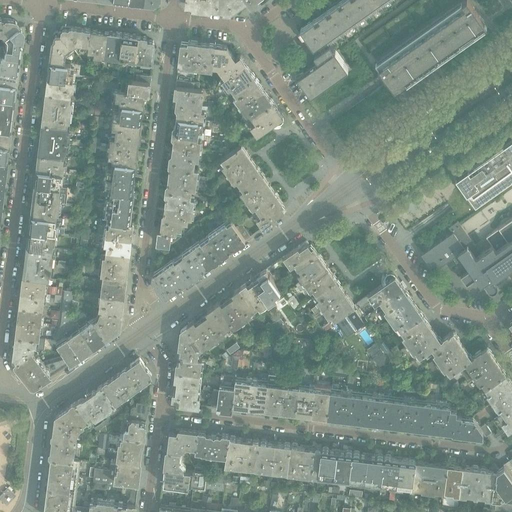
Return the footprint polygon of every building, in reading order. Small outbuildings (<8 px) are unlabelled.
[(218,8),(219,0),(186,0),(186,5),(193,5),(193,8),(210,10),(211,8),(218,8)] [(219,0),(218,8),(224,9),(224,12),(231,12),(231,11),(246,0),(247,0),(251,5),(257,0),(219,0)] [(363,12),(367,8),(369,11),(377,6),(375,3),(378,0),(379,0),(381,3),(385,0),(340,0),(300,28),(313,47),(315,46),(318,51),(314,53),(318,58),(334,47),(326,37),(331,34),(333,37),(340,32),(338,29),(343,25),(345,28),(353,23),(351,20),(355,17),(357,20),(365,15),(363,12)] [(395,90),(487,26),(468,0),(463,0),(376,62),(395,90)] [(16,25),(17,22),(14,20),(0,17),(0,32),(1,33),(3,35),(16,25)] [(0,67),(16,70),(20,39),(21,29),(19,26),(16,25),(3,35),(5,39),(5,46),(0,45),(0,67)] [(67,50),(77,42),(89,44),(91,29),(63,25),(61,27),(60,29),(58,31),(56,31),(53,33),(50,60),(66,62),(67,50)] [(120,60),(123,33),(91,29),(89,44),(88,51),(94,52),(94,57),(101,57),(100,62),(100,63),(99,63),(97,75),(106,77),(107,77),(108,63),(109,58),(120,60)] [(152,64),(155,43),(153,40),(147,40),(147,36),(137,35),(136,34),(123,33),(120,60),(152,64)] [(212,65),(215,44),(188,41),(188,43),(181,42),(178,65),(196,66),(211,68),(212,65)] [(255,77),(240,55),(236,58),(227,46),(227,45),(215,44),(212,65),(218,65),(226,78),(224,79),(229,88),(232,86),(235,91),(255,77)] [(311,95),(348,68),(335,49),(334,50),(334,51),(326,56),(305,70),(305,71),(302,73),(298,76),(311,95)] [(73,79),(74,70),(70,69),(71,63),(66,62),(50,60),(46,91),(71,94),(72,89),(74,89),(75,79),(73,79)] [(0,80),(15,82),(16,70),(0,67),(0,80)] [(149,92),(151,74),(137,73),(134,73),(133,80),(123,79),(122,89),(144,92),(149,92)] [(104,87),(106,77),(97,75),(93,75),(98,82),(97,86),(104,87)] [(274,103),(265,90),(255,77),(235,91),(239,96),(236,97),(242,106),(248,114),(250,112),(253,117),(266,108),(274,103)] [(0,112),(11,114),(15,82),(0,80),(0,112)] [(202,105),(203,94),(201,94),(201,89),(199,88),(194,88),(188,87),(176,85),(175,95),(178,95),(177,102),(202,105)] [(143,100),(144,94),(144,92),(122,89),(117,88),(116,98),(114,97),(113,103),(144,106),(145,102),(143,100)] [(72,108),(73,99),(71,99),(71,94),(46,91),(42,123),(67,126),(68,120),(70,121),(72,108)] [(201,129),(204,110),(207,110),(208,106),(202,105),(177,102),(176,107),(178,109),(176,124),(174,126),(173,131),(204,135),(205,130),(201,129)] [(142,112),(144,111),(144,106),(113,103),(113,108),(115,108),(113,127),(116,127),(115,132),(141,135),(141,130),(140,129),(142,112)] [(284,119),(284,117),(283,115),(274,103),(266,108),(253,117),(256,121),(252,125),(257,133),(271,124),(273,126),(275,127),(278,127),(280,127),(280,124),(282,123),(283,121),(284,119)] [(0,143),(7,145),(11,114),(0,112),(0,143)] [(66,151),(69,131),(67,131),(67,126),(42,123),(39,153),(64,156),(64,151),(66,151)] [(204,159),(205,149),(199,149),(200,139),(203,139),(204,135),(173,131),(173,136),(175,138),(174,144),(173,153),(170,155),(170,160),(195,163),(195,158),(198,158),(204,159)] [(136,157),(137,150),(138,141),(140,139),(141,135),(115,132),(115,137),(111,136),(109,155),(113,156),(112,160),(137,164),(138,159),(136,157)] [(476,204),(511,177),(511,135),(456,176),(476,204)] [(237,136),(227,142),(229,148),(240,140),(237,136)] [(260,170),(250,156),(241,143),(221,157),(225,162),(223,164),(234,180),(236,178),(240,184),(260,170)] [(63,182),(65,162),(63,162),(64,156),(39,153),(35,184),(60,187),(60,182),(63,182)] [(135,169),(136,168),(137,164),(112,160),(111,165),(108,165),(105,184),(109,185),(108,190),(110,190),(134,192),(134,188),(133,186),(135,169)] [(194,187),(197,168),(194,168),(195,163),(170,160),(169,164),(171,166),(170,174),(168,183),(167,184),(166,189),(191,192),(192,187),(194,187)] [(278,196),(269,183),(260,170),(240,184),(243,188),(241,190),(252,206),(254,205),(258,210),(278,196)] [(60,200),(61,192),(59,192),(60,187),(35,184),(31,214),(56,217),(57,213),(59,213),(60,204),(77,206),(78,204),(73,203),(73,201),(66,200),(65,200),(60,200)] [(193,204),(193,197),(191,197),(191,192),(166,189),(166,194),(167,195),(165,212),(163,214),(163,218),(182,221),(183,220),(188,221),(188,216),(191,216),(192,209),(199,210),(199,205),(193,204)] [(132,207),(134,192),(110,190),(110,194),(108,194),(106,204),(132,207)] [(264,226),(286,211),(281,204),(283,202),(278,196),(258,210),(261,214),(257,217),(258,218),(264,226)] [(131,216),(132,208),(132,207),(106,204),(105,213),(107,214),(107,219),(110,219),(131,222),(132,217),(131,216)] [(31,214),(27,245),(53,248),(53,242),(55,242),(56,234),(56,232),(62,233),(64,233),(65,227),(57,226),(57,223),(62,224),(64,224),(64,218),(56,217),(31,214)] [(422,252),(434,269),(452,256),(454,259),(459,266),(460,265),(462,268),(464,271),(461,273),(461,274),(463,277),(465,280),(467,282),(475,276),(477,275),(481,281),(488,292),(489,293),(491,294),(493,294),(495,293),(497,292),(498,290),(498,288),(497,286),(491,278),(508,266),(511,263),(511,217),(486,236),(492,244),(476,256),(471,249),(476,246),(461,226),(459,222),(458,221),(449,227),(453,231),(422,252)] [(181,231),(182,221),(163,218),(161,230),(174,231),(181,231)] [(129,252),(133,222),(131,222),(110,219),(109,224),(107,224),(107,225),(100,224),(99,233),(106,234),(105,243),(106,244),(106,249),(129,252)] [(245,239),(235,225),(231,219),(218,228),(205,237),(219,258),(245,239)] [(250,235),(241,222),(235,225),(245,239),(250,235)] [(172,243),(174,231),(161,230),(159,229),(157,241),(164,242),(172,243)] [(219,258),(205,237),(178,256),(192,276),(219,258)] [(298,266),(318,252),(313,246),(311,247),(306,240),(285,255),(290,264),(294,261),(298,266)] [(164,251),(164,242),(157,241),(156,250),(164,251)] [(54,254),(52,254),(53,248),(27,245),(24,276),(46,278),(49,279),(49,274),(51,274),(54,254)] [(82,262),(83,256),(84,251),(97,253),(98,248),(88,247),(78,246),(76,261),(82,262)] [(126,282),(129,252),(106,249),(105,254),(103,254),(101,274),(103,274),(102,279),(126,282)] [(336,278),(329,268),(318,252),(298,266),(302,271),(299,273),(303,278),(295,284),(300,290),(308,285),(311,289),(313,287),(317,292),(336,278)] [(192,276),(178,256),(157,270),(153,271),(152,279),(163,294),(166,295),(192,276)] [(280,278),(277,273),(271,265),(266,269),(275,282),(280,278)] [(280,289),(275,282),(266,269),(260,273),(261,275),(248,285),(246,283),(240,287),(254,308),(259,305),(260,306),(276,294),(275,293),(280,289)] [(385,302),(404,288),(395,275),(393,273),(391,272),(389,273),(387,273),(386,275),(383,274),(382,275),(382,278),(382,281),(383,283),(358,301),(361,306),(373,297),(375,301),(381,297),(385,302)] [(42,308),(46,278),(24,276),(20,306),(42,308)] [(320,302),(311,308),(314,312),(318,309),(321,313),(326,309),(329,315),(332,313),(335,318),(346,334),(363,322),(352,305),(354,304),(336,278),(317,292),(320,297),(318,299),(320,302)] [(122,312),(126,282),(102,279),(99,308),(100,309),(122,312)] [(254,308),(240,287),(233,291),(235,294),(222,303),(220,301),(214,305),(228,326),(233,323),(234,325),(250,313),(249,311),(254,308)] [(423,314),(413,301),(404,288),(385,302),(388,307),(386,308),(397,325),(400,323),(403,328),(423,314)] [(81,327),(75,320),(72,315),(70,312),(71,307),(72,300),(73,291),(63,290),(61,300),(59,320),(59,322),(53,336),(66,356),(70,362),(80,355),(107,337),(94,319),(92,318),(87,322),(81,327)] [(299,303),(293,295),(287,299),(293,307),(299,303)] [(228,326),(214,305),(207,310),(209,312),(195,322),(194,319),(187,324),(202,345),(207,341),(208,343),(224,331),(223,330),(228,326)] [(38,339),(42,308),(20,306),(16,337),(36,339),(38,339)] [(120,327),(122,312),(100,309),(99,316),(94,319),(107,337),(120,327)] [(441,340),(432,327),(423,314),(403,328),(406,333),(404,334),(416,351),(418,349),(422,354),(434,346),(441,340)] [(313,315),(308,318),(316,330),(321,327),(313,315)] [(280,318),(268,326),(270,329),(275,329),(284,323),(280,318)] [(329,322),(315,332),(317,333),(318,336),(331,327),(332,326),(331,325),(329,322)] [(197,357),(198,347),(202,345),(187,324),(181,328),(179,348),(181,349),(180,362),(177,362),(176,370),(200,373),(202,357),(197,357)] [(471,357),(463,345),(453,331),(451,333),(450,332),(444,337),(445,337),(441,340),(434,346),(437,351),(435,352),(446,369),(449,367),(452,372),(465,362),(464,361),(471,357)] [(34,349),(36,339),(16,337),(14,350),(13,360),(15,363),(15,364),(32,351),(33,348),(34,349)] [(375,342),(366,349),(379,367),(388,360),(375,342)] [(506,373),(497,360),(487,346),(481,350),(481,349),(475,353),(475,354),(472,357),(472,356),(471,357),(464,361),(465,362),(480,384),(482,382),(486,387),(506,373)] [(37,385),(70,362),(66,356),(41,363),(32,351),(15,364),(30,384),(37,385)] [(152,375),(140,358),(128,366),(140,384),(146,380),(150,385),(150,384),(152,375)] [(140,384),(128,366),(103,384),(115,401),(140,384)] [(234,404),(236,379),(237,375),(225,373),(226,367),(222,367),(222,368),(221,373),(219,391),(217,406),(232,408),(233,408),(233,404),(234,404)] [(198,394),(200,373),(176,370),(175,378),(178,378),(177,385),(176,392),(174,392),(173,397),(179,398),(178,402),(202,405),(203,395),(198,394)] [(511,407),(511,381),(506,373),(486,387),(489,392),(487,394),(498,410),(501,408),(504,413),(511,407)] [(265,407),(268,383),(258,381),(259,379),(247,378),(246,380),(236,379),(234,404),(239,405),(240,404),(257,406),(258,408),(262,408),(264,407),(265,407)] [(296,411),(299,387),(289,385),(290,383),(278,382),(278,384),(268,383),(265,407),(266,408),(270,409),(271,408),(289,410),(290,411),(294,412),(295,411),(296,411)] [(115,401),(103,384),(98,387),(97,389),(95,390),(93,390),(91,393),(89,394),(87,395),(86,396),(86,397),(83,398),(81,398),(76,402),(89,419),(91,421),(92,420),(91,418),(95,416),(97,417),(111,407),(110,405),(114,403),(115,404),(117,403),(115,401)] [(327,415),(330,390),(321,389),(321,387),(309,385),(309,388),(299,387),(296,411),(297,411),(297,412),(302,413),(303,412),(320,414),(321,415),(326,416),(327,415)] [(359,419),(362,394),(352,393),(352,391),(341,389),(340,392),(330,390),(327,415),(328,415),(329,416),(333,417),(334,416),(352,418),(353,419),(357,420),(359,419)] [(217,406),(219,391),(213,390),(211,406),(217,406)] [(391,423),(393,398),(384,397),(384,395),(372,393),(372,395),(362,394),(359,419),(360,419),(361,420),(365,421),(366,420),(384,422),(385,423),(389,424),(390,423),(391,423)] [(422,427),(425,402),(415,401),(416,398),(404,397),(403,399),(393,398),(391,423),(392,424),(396,425),(397,424),(415,426),(416,427),(420,427),(422,426),(422,427)] [(453,431),(456,414),(456,410),(452,409),(452,407),(452,405),(447,405),(447,403),(435,401),(435,403),(425,402),(422,427),(423,427),(424,428),(428,428),(429,427),(447,429),(448,431),(452,431),(453,431)] [(85,424),(85,423),(89,419),(76,402),(58,414),(56,417),(53,442),(73,444),(74,438),(76,439),(77,433),(79,430),(85,424)] [(508,429),(511,426),(511,407),(504,413),(507,418),(503,421),(508,429)] [(146,419),(147,410),(135,408),(134,415),(132,415),(130,416),(129,414),(129,415),(126,412),(125,412),(124,413),(127,418),(129,419),(129,421),(131,419),(133,417),(146,419)] [(127,418),(124,413),(117,418),(123,423),(127,418)] [(479,425),(475,420),(473,418),(462,416),(462,415),(456,414),(453,431),(453,432),(484,436),(484,434),(485,434),(479,425)] [(144,436),(145,424),(146,419),(133,417),(131,419),(129,421),(128,427),(124,426),(124,434),(144,436)] [(491,432),(487,425),(484,421),(479,425),(485,434),(486,435),(491,432)] [(179,460),(181,450),(188,445),(196,446),(198,430),(176,428),(175,432),(171,431),(170,432),(169,433),(165,466),(183,469),(184,463),(182,460),(179,460)] [(227,455),(229,435),(229,434),(217,433),(215,435),(212,435),(212,434),(206,433),(205,431),(198,430),(196,446),(195,449),(200,450),(200,451),(206,452),(205,453),(227,455)] [(98,445),(98,446),(108,447),(109,432),(107,432),(100,431),(98,441),(98,445)] [(141,442),(143,442),(144,436),(124,434),(119,433),(119,435),(121,436),(120,439),(118,439),(116,457),(118,457),(117,461),(115,461),(115,463),(140,466),(141,461),(140,460),(140,455),(141,455),(142,448),(141,446),(141,442)] [(257,467),(260,440),(259,440),(258,439),(254,438),(253,439),(236,437),(235,436),(229,435),(227,455),(226,464),(257,467)] [(288,471),(291,444),(290,444),(289,443),(285,442),(284,443),(267,441),(266,440),(262,439),(260,440),(257,467),(288,471)] [(74,453),(75,444),(73,444),(53,442),(51,457),(71,459),(72,452),(74,453)] [(319,475),(322,448),(321,448),(320,446),(316,446),(315,447),(298,445),(297,444),(293,443),(292,444),(291,444),(288,471),(319,475)] [(105,454),(106,447),(98,446),(97,453),(105,454)] [(350,479),(353,452),(352,451),(351,450),(347,450),(346,451),(328,449),(327,447),(324,447),(322,448),(319,475),(350,479)] [(381,483),(385,455),(383,455),(382,454),(378,454),(377,455),(360,452),(359,451),(355,451),(354,452),(353,452),(350,479),(381,483)] [(413,487),(417,459),(415,459),(414,458),(410,457),(409,458),(391,456),(390,455),(386,454),(385,455),(381,483),(413,487)] [(71,489),(72,475),(74,459),(71,459),(51,457),(47,486),(71,489)] [(445,491),(448,463),(447,463),(446,462),(442,461),(441,462),(432,461),(422,460),(422,459),(418,458),(417,459),(413,487),(445,491)] [(138,488),(140,466),(115,463),(110,462),(109,468),(95,466),(93,483),(131,487),(138,488)] [(476,494),(479,467),(478,467),(477,466),(474,465),(472,466),(454,464),(453,463),(450,462),(448,463),(445,491),(476,494)] [(511,475),(504,464),(497,469),(493,468),(492,466),(489,468),(486,468),(485,467),(481,466),(480,467),(479,467),(476,494),(485,496),(485,497),(491,498),(491,500),(511,502),(511,475)] [(224,490),(226,474),(204,471),(194,470),(183,469),(165,466),(163,480),(163,482),(162,483),(224,490)] [(250,483),(251,477),(241,475),(240,482),(250,483)] [(8,487),(0,496),(0,498),(6,504),(6,503),(15,494),(10,489),(11,488),(10,486),(8,488),(8,487)] [(87,506),(88,500),(77,499),(78,490),(71,489),(47,486),(43,511),(89,511),(90,506),(87,506)] [(318,501),(319,493),(308,492),(307,500),(318,501)] [(120,511),(122,500),(119,500),(119,503),(114,502),(114,500),(106,499),(107,496),(106,496),(92,494),(90,506),(89,511),(120,511)] [(239,506),(240,497),(231,497),(230,505),(239,506)] [(134,511),(135,511),(136,502),(128,502),(128,501),(127,503),(123,503),(123,502),(123,501),(122,500),(120,511),(134,511)] [(190,511),(191,505),(175,504),(160,502),(158,511),(190,511)] [(484,511),(495,511),(497,504),(491,503),(490,509),(487,509),(487,508),(484,508),(483,511),(484,511)]
